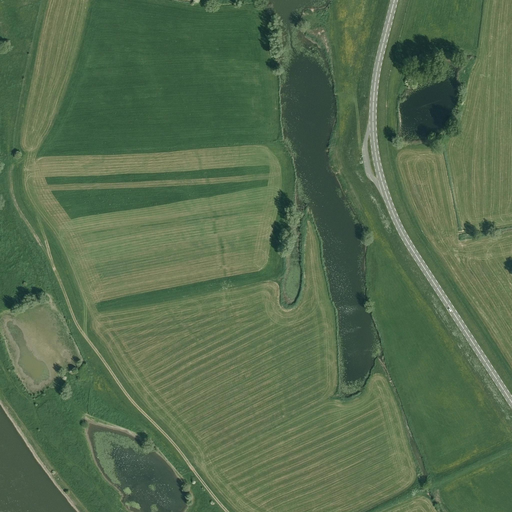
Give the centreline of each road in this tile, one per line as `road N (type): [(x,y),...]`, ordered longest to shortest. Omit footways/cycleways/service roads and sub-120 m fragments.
road 1 (primary): [(511,402),(412,251),(385,194),(372,114),(393,0)]
road 2 (unknown): [(12,161),(74,320),(227,511)]
